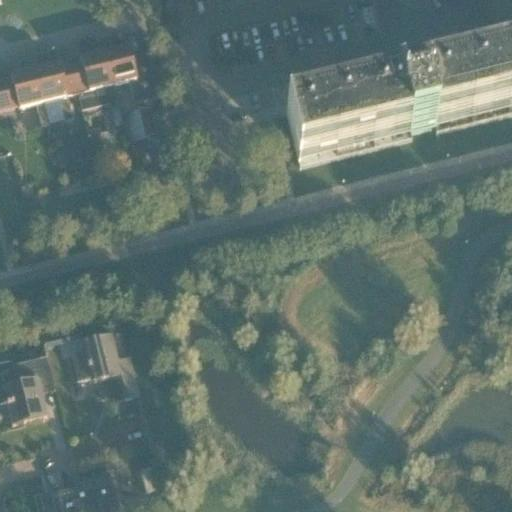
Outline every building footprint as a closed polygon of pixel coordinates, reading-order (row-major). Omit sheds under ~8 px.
[(468,3),(444,8),(448,24),(472,18),(468,3)] [(497,32),(494,17),(472,22),(476,37),(497,32)] [(113,90),(114,90),(129,86),(134,108),(158,102),(147,57),(132,61),(129,51),(105,57),(113,90)] [(119,112),(114,90),(113,90),(105,57),(81,63),(81,66),(71,68),(78,99),(106,92),(112,114),(119,112)] [(511,120),(511,62),(423,85),(418,65),(405,69),(407,78),(395,81),(398,91),(287,119),(300,173),(412,145),(412,143),(435,137),(436,139),(511,120)] [(67,102),(78,99),(71,68),(60,71),(60,68),(35,74),(43,108),(44,108),(59,104),(65,126),(72,124),(67,102)] [(49,130),(44,108),(43,108),(35,74),(11,80),(11,83),(0,85),(0,115),(18,111),(19,114),(36,110),(42,131),(49,130)] [(88,141),(73,144),(78,165),(93,162),(88,141)] [(130,152),(135,173),(150,169),(146,149),(130,152)] [(99,183),(112,180),(109,166),(96,169),(99,183)] [(122,404),(139,400),(129,362),(118,365),(111,339),(85,345),(87,355),(72,359),(78,385),(94,381),(95,386),(116,381),(122,404)] [(0,409),(7,408),(12,430),(47,421),(42,397),(55,394),(47,360),(13,369),(17,387),(0,391),(0,409)] [(161,493),(154,470),(139,474),(146,497),(161,493)] [(83,490),(40,501),(42,511),(116,511),(108,478),(81,484),(83,490)]
